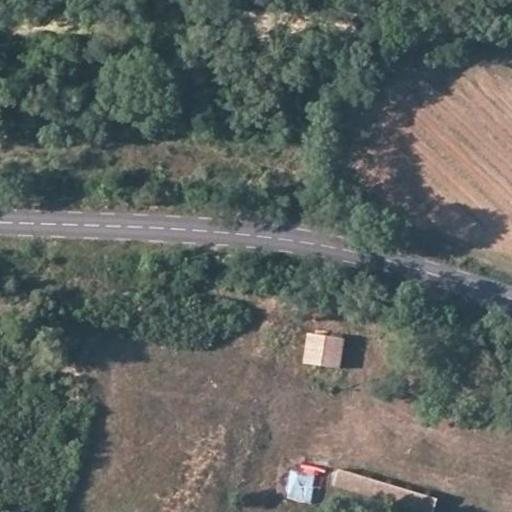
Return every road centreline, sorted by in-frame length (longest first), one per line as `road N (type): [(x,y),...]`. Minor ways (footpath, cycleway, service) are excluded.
road 1 (tertiary): [(0,227),(324,247),(511,289)]
road 2 (track): [(214,237),(213,287),(258,298),(291,325),(280,368),(319,380)]
